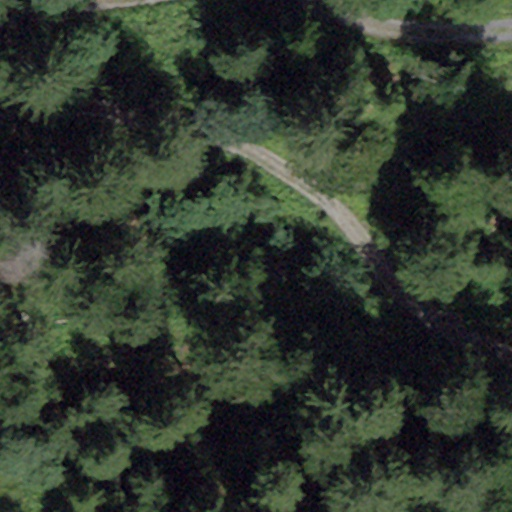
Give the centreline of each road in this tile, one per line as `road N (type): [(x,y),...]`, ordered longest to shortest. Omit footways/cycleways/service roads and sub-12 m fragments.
road 1 (track): [(0,99),(172,119),(269,161),(316,193),(426,318),(511,354)]
road 2 (track): [(511,32),(431,36),(382,28),(323,0)]
